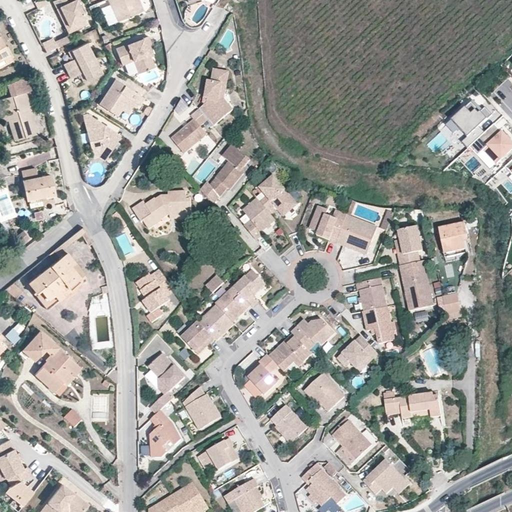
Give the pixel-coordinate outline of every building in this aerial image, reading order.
[(85,19),(86,18),(77,0),(56,0),(53,1),(56,8),(60,7),(69,26),(85,19)] [(143,10),(138,0),(108,0),(117,21),(143,10)] [(68,33),(88,24),(85,19),(69,26),(60,7),(56,8),(68,33)] [(0,67),(13,60),(0,36),(0,67)] [(154,56),(149,45),(152,44),(148,36),(116,48),(123,65),(134,61),(138,73),(155,67),(151,57),(154,56)] [(54,40),(43,45),(47,54),(69,43),(66,37),(55,43),(54,40)] [(102,73),(87,42),(68,51),(71,59),(63,63),(70,78),(79,74),(83,82),(102,73)] [(208,81),(205,98),(205,99),(207,99),(206,103),(205,105),(199,109),(208,120),(213,127),(229,113),(219,101),(220,91),(225,92),(229,72),(214,69),(212,81),(208,81)] [(29,75),(7,85),(8,87),(11,97),(2,100),(8,121),(14,141),(39,134),(26,92),(33,90),(29,75)] [(144,98),(115,79),(99,104),(117,116),(121,110),(127,114),(132,106),(135,102),(138,104),(139,105),(144,98)] [(233,110),(224,99),(225,92),(220,91),(219,101),(229,113),(233,110)] [(181,98),(173,109),(181,115),(189,103),(181,98)] [(8,121),(2,100),(0,100),(0,111),(3,123),(8,121)] [(468,149),(470,148),(475,143),(485,133),(480,127),(493,115),(486,107),(482,111),(480,113),(478,111),(480,109),(474,102),(453,120),(460,127),(468,138),(463,142),(468,149)] [(208,135),(201,126),(208,120),(199,109),(191,116),(194,120),(172,138),(185,154),(208,135)] [(105,160),(121,136),(88,114),(82,115),(93,158),(99,156),(105,160)] [(460,127),(453,120),(448,125),(454,132),(460,127)] [(485,133),(475,143),(483,151),(489,146),(494,151),(489,155),(497,164),(511,149),(511,142),(494,124),(485,133)] [(475,143),(470,148),(478,156),(483,151),(475,143)] [(245,167),(251,160),(232,145),(223,157),(229,162),(210,185),(220,197),(228,188),(231,190),(244,174),(241,172),(245,167)] [(36,178),(35,169),(21,172),(23,180),(36,178)] [(54,194),(50,175),(36,178),(23,180),(27,200),(41,197),(54,194)] [(298,205),(274,176),(259,188),(263,193),(260,195),(257,198),(263,205),(272,215),(278,211),(281,208),(283,211),(291,211),(298,205)] [(192,214),(191,199),(187,199),(186,191),(168,192),(168,195),(162,196),(164,199),(158,203),(156,199),(146,204),(144,201),(132,209),(141,223),(143,221),(149,229),(161,221),(161,220),(169,216),(170,216),(192,214)] [(41,197),(27,200),(28,208),(43,205),(41,197)] [(263,205),(257,198),(243,210),(251,220),(244,225),(256,240),(264,234),(262,232),(276,221),(263,205)] [(336,243),(348,215),(336,211),(333,217),(326,215),(328,210),(318,206),(309,229),(318,232),(316,236),(336,243)] [(283,217),(291,211),(283,211),(281,208),(278,211),(283,217)] [(126,221),(119,211),(111,216),(115,221),(118,219),(124,227),(128,224),(126,221)] [(368,253),(378,227),(348,215),(336,243),(354,250),(355,247),(368,253)] [(466,249),(464,238),(468,237),(465,223),(439,228),(445,254),(466,249)] [(64,249),(82,235),(88,245),(92,243),(83,227),(49,254),(54,262),(67,252),(64,249)] [(398,231),(400,240),(403,256),(398,257),(401,266),(410,264),(420,262),(418,252),(423,251),(418,227),(398,231)] [(24,231),(16,239),(22,246),(31,239),(24,231)] [(403,256),(400,240),(395,241),(398,257),(403,256)] [(368,253),(355,247),(354,250),(367,256),(368,253)] [(68,287),(84,274),(67,252),(54,262),(28,283),(35,292),(33,293),(47,310),(71,290),(68,287)] [(435,306),(425,261),(420,262),(410,264),(401,266),(400,266),(410,311),(435,306)] [(250,291),(255,287),(257,288),(264,282),(251,268),(232,285),(243,296),(250,303),(251,305),(258,299),(252,293),(250,291)] [(141,291),(147,299),(143,302),(151,314),(147,316),(152,323),(163,315),(159,309),(171,301),(167,296),(175,291),(160,269),(151,275),(155,281),(141,291)] [(141,291),(155,281),(151,275),(150,273),(136,283),(141,291)] [(213,293),(224,283),(217,275),(206,286),(213,293)] [(387,306),(381,278),(356,284),(358,292),(360,291),(364,311),(387,306)] [(22,292),(13,283),(4,289),(17,299),(22,292)] [(232,285),(232,284),(214,302),(215,303),(231,320),(238,314),(236,312),(242,307),(244,309),(250,303),(243,296),(232,285)] [(462,316),(457,293),(442,297),(447,319),(462,316)] [(288,302),(294,296),(292,294),(286,300),(288,302)] [(231,320),(215,303),(197,320),(213,337),(215,339),(221,333),(219,331),(224,326),(226,328),(233,322),(231,320)] [(392,322),(388,306),(387,306),(364,311),(363,312),(367,332),(371,331),(376,330),(379,344),(395,341),(393,331),(392,322)] [(427,311),(414,312),(415,321),(428,320),(427,311)] [(213,337),(197,320),(180,335),(194,350),(201,343),(204,346),(213,337)] [(322,346),(335,334),(323,320),(312,322),(309,325),(305,320),(291,333),(293,334),(302,344),(309,351),(319,342),(322,346)] [(11,327),(3,334),(12,343),(20,336),(11,327)] [(81,368),(40,330),(22,349),(34,361),(45,349),(50,354),(45,360),(46,361),(34,374),(58,395),(66,386),(65,385),(81,368)] [(302,344),(293,334),(285,342),(288,345),(275,356),(287,369),(295,362),(299,367),(312,355),(309,351),(302,344)] [(373,360),(379,354),(362,335),(337,359),(346,368),(351,363),(357,370),(371,357),(373,360)] [(275,356),(288,345),(285,342),(269,357),(270,358),(279,367),(284,372),(287,369),(275,356)] [(197,353),(204,346),(201,343),(194,350),(197,353)] [(185,377),(163,354),(149,367),(159,378),(164,383),(159,388),(165,395),(150,408),(157,415),(161,411),(175,398),(170,392),(185,377)] [(278,383),(270,374),(279,367),(270,358),(269,357),(267,355),(259,362),(262,365),(248,378),(253,383),(263,394),(265,396),(278,383)] [(359,372),(373,360),(371,357),(357,370),(359,372)] [(248,378),(262,365),(259,362),(246,375),(248,378)] [(328,412),(345,396),(323,373),(304,391),(314,401),(319,402),(323,406),(328,412)] [(253,383),(248,378),(243,383),(257,400),(263,394),(253,383)] [(221,418),(213,403),(211,404),(201,387),(183,402),(200,430),(221,418)] [(442,416),(439,396),(434,397),(433,394),(396,399),(395,392),(384,394),(387,415),(402,413),(402,418),(413,417),(412,413),(430,410),(431,415),(431,418),(442,416)] [(350,406),(359,397),(354,393),(350,396),(352,399),(347,403),(350,406)] [(293,442),(308,429),(287,406),(272,420),(277,426),(275,427),(283,435),(284,433),(293,442)] [(83,420),(72,410),(64,418),(75,428),(83,420)] [(157,415),(151,420),(155,425),(158,428),(154,431),(150,435),(151,445),(153,445),(154,458),(162,458),(182,439),(173,424),(161,411),(157,415)] [(66,434),(72,428),(61,417),(55,422),(66,434)] [(372,445),(349,420),(333,435),(343,446),(356,460),(372,445)] [(293,442),(284,433),(283,435),(291,444),(293,442)] [(237,460),(230,448),(233,447),(235,446),(230,438),(207,451),(213,462),(219,471),(237,460)] [(24,468),(9,439),(0,443),(0,468),(5,478),(6,478),(10,486),(31,475),(27,466),(24,468)] [(350,466),(356,460),(343,446),(337,452),(350,466)] [(240,458),(233,447),(230,448),(237,460),(240,458)] [(213,462),(207,451),(202,455),(198,457),(204,467),(208,465),(213,462)] [(410,485),(386,459),(366,478),(374,486),(371,489),(376,495),(382,489),(387,494),(394,488),(399,494),(410,485)] [(219,471),(213,462),(208,465),(213,474),(219,471)] [(322,469),(317,464),(313,467),(318,472),(322,469)] [(347,496),(322,469),(318,472),(313,467),(302,477),(307,483),(309,480),(312,484),(310,486),(306,490),(311,495),(312,496),(322,507),(331,498),(337,504),(347,496)] [(374,486),(366,478),(363,481),(371,489),(374,486)] [(263,498),(257,488),(259,486),(255,479),(224,496),(229,504),(235,500),(241,511),(245,509),(246,511),(255,511),(266,506),(261,499),(263,498)] [(22,480),(10,486),(6,492),(23,505),(35,489),(22,480)] [(82,511),(89,504),(62,483),(39,511),(67,511),(68,510),(70,511),(82,511)] [(197,511),(207,506),(193,483),(172,496),(181,511),(197,511)] [(312,496),(311,495),(308,497),(315,504),(317,502),(312,496)] [(181,511),(172,496),(149,510),(149,511),(181,511)]
